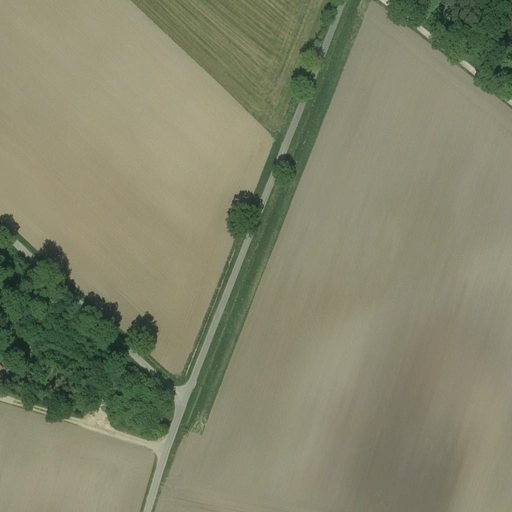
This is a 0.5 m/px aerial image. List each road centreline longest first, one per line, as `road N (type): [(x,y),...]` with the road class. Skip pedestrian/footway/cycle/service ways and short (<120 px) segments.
road 1 (unclassified): [(342,0),(184,402)]
road 2 (unclassified): [(184,402),(0,229)]
road 3 (track): [(382,0),(511,97)]
